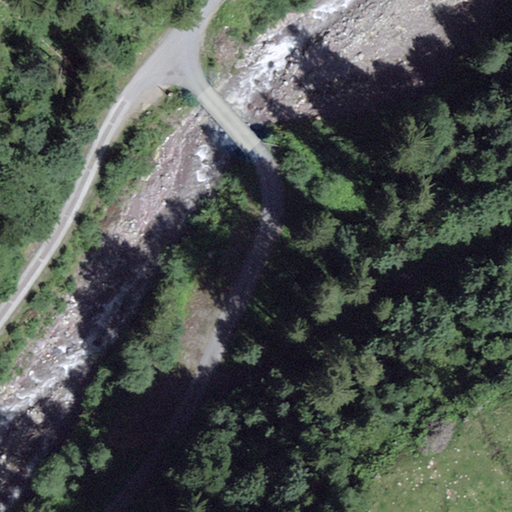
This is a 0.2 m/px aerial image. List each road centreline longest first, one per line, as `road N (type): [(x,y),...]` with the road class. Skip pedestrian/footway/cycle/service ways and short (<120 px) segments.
road 1 (unclassified): [(85,511),(220,344),(263,248),(270,186),(257,150),(164,56),(211,0)]
road 2 (track): [(0,320),(60,233),(121,107),(164,56)]
road 3 (track): [(258,267),(511,198)]
